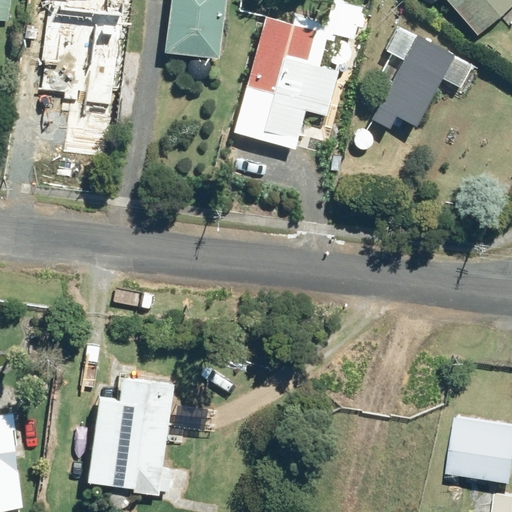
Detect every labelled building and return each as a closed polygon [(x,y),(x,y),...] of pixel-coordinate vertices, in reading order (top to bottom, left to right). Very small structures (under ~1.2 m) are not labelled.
[(0,0),(0,19),(9,21),(11,0),(0,0)] [(54,0),(43,87),(63,90),(61,109),(66,110),(61,154),(104,159),(124,0),(54,0)] [(166,0),(161,52),(216,59),(223,0),(166,0)] [(350,37),(358,5),(339,0),(330,32),(350,37)] [(445,2),(474,34),(511,0),(431,0),(438,8),(445,2)] [(262,16),(244,85),(247,86),(235,129),(248,133),(248,137),(291,149),(302,110),(323,115),(335,72),(306,64),(316,31),(262,16)] [(411,126),(437,78),(450,85),(463,60),(412,34),(368,119),(385,128),(392,116),(411,126)] [(381,171),(403,181),(411,163),(388,153),(381,171)] [(170,409),(171,401),(173,384),(124,378),(121,402),(102,400),(91,481),(136,487),(135,491),(160,495),(161,489),(189,493),(192,471),(162,468),(170,409)] [(0,508),(23,506),(14,429),(18,428),(16,412),(0,413),(0,508)] [(447,474),(510,482),(511,469),(511,424),(454,418),(447,474)] [(511,511),(511,495),(494,494),(492,511),(511,511)]
